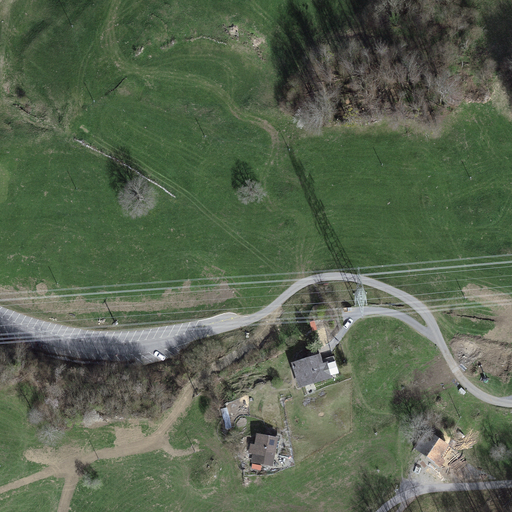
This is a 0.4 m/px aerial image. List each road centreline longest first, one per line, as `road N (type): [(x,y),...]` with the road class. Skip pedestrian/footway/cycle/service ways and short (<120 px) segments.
road 1 (unclassified): [(511,403),(488,398),(459,376),(415,303),(351,277),(310,279),(247,321),(159,344),(78,346),(0,323)]
road 2 (track): [(177,412),(192,381),(252,341),(268,310)]
road 3 (unclassified): [(381,511),(424,489),(511,483)]
